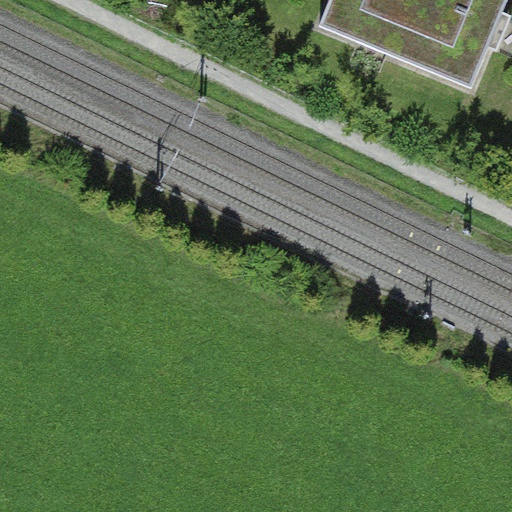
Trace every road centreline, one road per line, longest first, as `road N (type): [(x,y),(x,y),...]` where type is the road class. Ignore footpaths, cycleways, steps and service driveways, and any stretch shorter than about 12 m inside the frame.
road 1 (motorway): [(226,511),(231,255),(221,0)]
road 2 (track): [(511,218),(68,0)]
